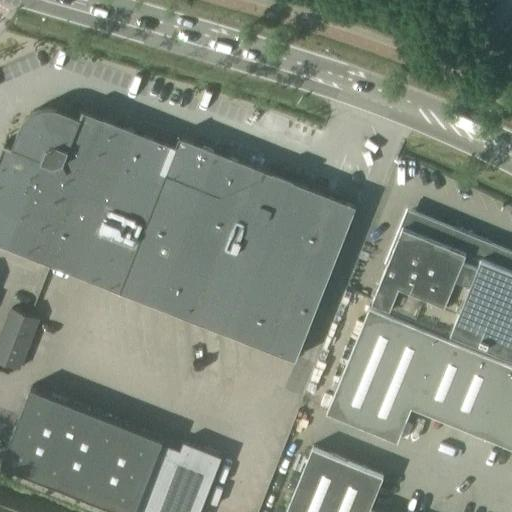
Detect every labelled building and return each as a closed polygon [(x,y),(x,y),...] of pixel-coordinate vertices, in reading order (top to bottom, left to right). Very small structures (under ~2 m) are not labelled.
[(49,273),(54,261),(98,278),(296,356),(356,201),(329,191),(328,191),(329,192),(321,212),(278,195),(278,193),(270,190),(263,174),(266,166),(180,132),(176,142),(83,105),(78,117),(60,110),(23,126),(16,144),(5,139),(0,151),(0,239),(31,252),(26,263),(49,273)] [(511,355),(511,252),(487,242),(488,241),(486,237),(456,225),(452,227),(452,228),(409,210),(388,260),(372,298),(511,355)] [(296,356),(98,278),(78,329),(276,407),(296,356)] [(511,443),(511,361),(370,303),(327,408),(398,437),(412,403),(511,443)] [(38,317),(12,307),(0,336),(0,358),(19,366),(38,317)] [(31,384),(1,460),(132,511),(199,511),(223,454),(184,439),(180,448),(162,440),(163,436),(31,384)] [(381,511),(369,507),(383,472),(313,444),(284,511),(381,511)]
